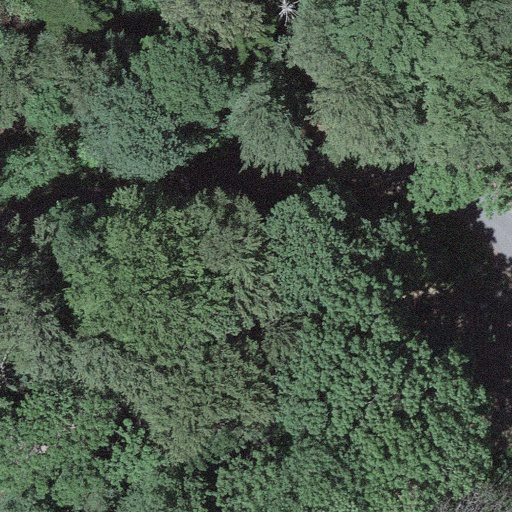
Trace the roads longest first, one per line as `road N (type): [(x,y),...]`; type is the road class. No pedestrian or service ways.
road 1 (unclassified): [(251,172),(321,158),(410,167),(453,184),(511,226)]
road 2 (unclassified): [(251,172),(0,228)]
